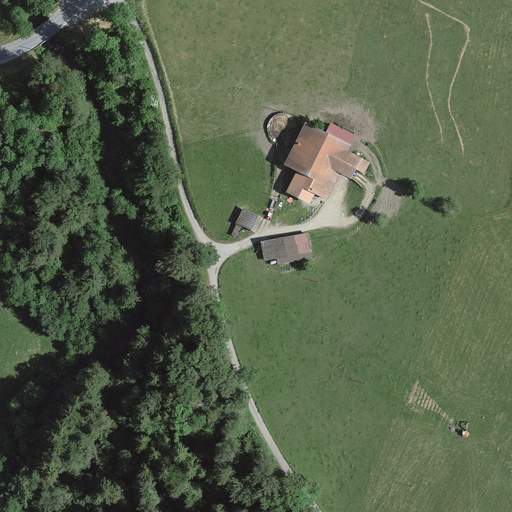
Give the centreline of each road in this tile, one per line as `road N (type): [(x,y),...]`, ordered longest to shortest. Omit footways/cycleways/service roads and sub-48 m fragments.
road 1 (track): [(105,0),(135,31),(185,204),(312,511)]
road 2 (unknown): [(207,259),(263,236),(321,225),(339,196)]
